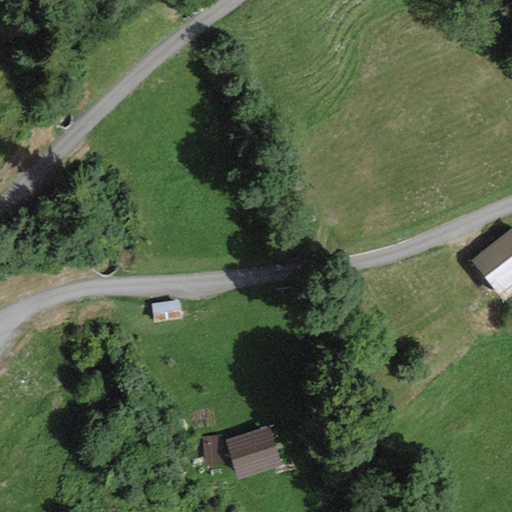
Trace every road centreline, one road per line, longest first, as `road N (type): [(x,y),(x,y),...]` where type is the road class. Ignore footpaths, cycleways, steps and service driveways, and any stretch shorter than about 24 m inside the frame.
road 1 (unclassified): [(511,209),(349,263),(225,283),(66,292),(0,323)]
road 2 (unclassified): [(0,209),(230,0)]
